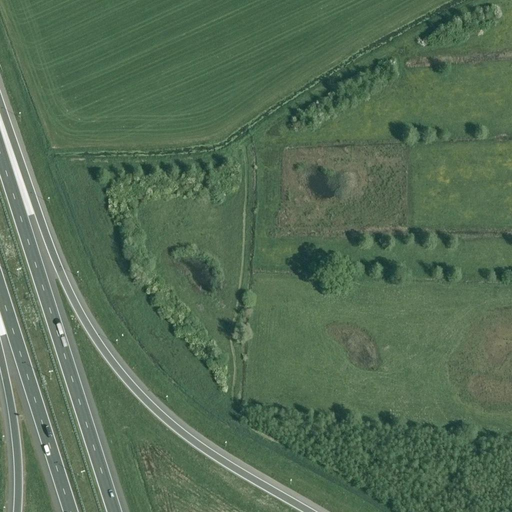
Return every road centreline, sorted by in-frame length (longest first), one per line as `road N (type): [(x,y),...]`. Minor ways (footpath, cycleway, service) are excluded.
road 1 (motorway): [(308,511),(186,436),(106,355),(58,269),(0,102)]
road 2 (motorway): [(113,511),(0,154)]
road 3 (motorway): [(0,289),(70,511)]
road 4 (motorway): [(0,356),(15,436),(17,511)]
